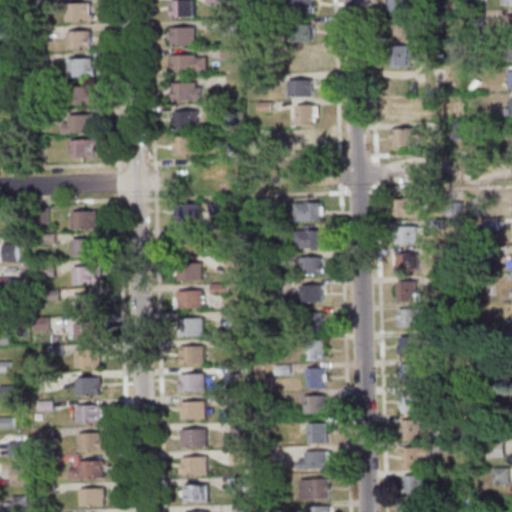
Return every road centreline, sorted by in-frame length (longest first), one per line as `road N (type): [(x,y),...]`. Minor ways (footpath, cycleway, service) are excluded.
road 1 (residential): [(366,511),(357,175)]
road 2 (residential): [(145,511),(136,183)]
road 3 (residential): [(136,183),(130,0)]
road 4 (residential): [(357,175),(351,0)]
road 5 (residential): [(511,172),(474,179),(419,162),(357,175)]
road 6 (residential): [(136,183),(0,187)]
